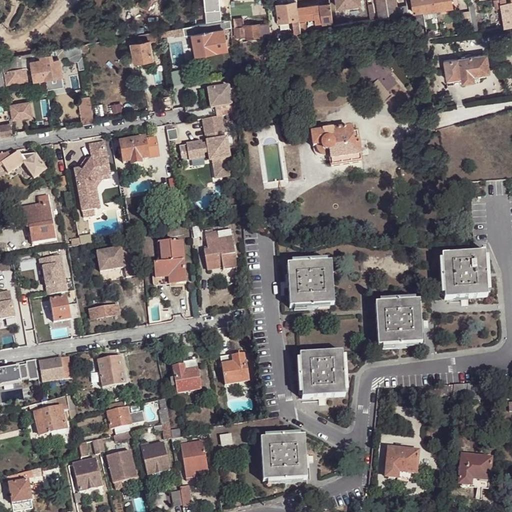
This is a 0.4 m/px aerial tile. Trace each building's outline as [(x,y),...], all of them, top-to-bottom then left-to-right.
[(152,2),(147,0),(139,0),(137,7),(149,12),(152,2)] [(376,0),(379,18),(398,15),(397,7),(395,0),(376,0)] [(412,0),(413,8),(407,9),(408,13),(414,13),(422,11),(424,21),(429,20),(431,20),(429,10),(433,9),(432,0),(412,0)] [(432,0),(433,9),(437,9),(453,6),(451,0),(432,0)] [(293,32),(300,31),(299,23),(296,1),(276,3),(278,19),(287,18),(291,17),(293,32)] [(332,21),(329,2),(300,6),(301,18),(314,16),(315,24),(332,21)] [(501,8),(505,27),(511,26),(511,2),(507,3),(501,4),(501,8)] [(407,9),(407,5),(397,7),(398,15),(408,13),(407,9)] [(470,10),(473,32),(478,31),(474,5),(470,6),(470,10)] [(462,31),(462,33),(473,32),(470,10),(461,12),(464,25),(465,25),(466,30),(462,31)] [(195,18),(195,25),(213,22),(212,15),(195,18)] [(195,25),(191,26),(192,35),(196,54),(215,50),(227,48),(224,35),(213,37),(212,31),(230,27),(230,19),(213,22),(195,25)] [(243,25),(244,25),(244,19),(234,19),(234,28),(244,27),(243,25)] [(271,36),(269,23),(244,25),(243,25),(244,27),(245,37),(271,36)] [(192,35),(191,26),(173,29),(173,35),(174,38),(192,35)] [(235,38),(245,37),(244,27),(234,28),(235,38)] [(173,29),(160,31),(161,37),(173,35),(173,29)] [(160,31),(130,37),(131,43),(149,40),(149,43),(162,41),(161,37),(160,31)] [(303,51),(300,31),(293,32),(289,32),(291,44),(296,44),(297,52),(303,51)] [(149,40),(131,43),(135,62),(152,60),(149,43),(149,40)] [(80,46),(40,53),(42,61),(45,77),(45,78),(46,78),(48,89),(64,86),(59,60),(66,59),(71,62),(78,61),(79,69),(83,68),(80,46)] [(216,55),(215,50),(196,54),(197,59),(216,55)] [(40,53),(2,59),(4,74),(8,74),(10,71),(26,68),(30,70),(33,70),(35,80),(36,82),(38,84),(43,83),(45,81),(45,80),(45,78),(45,77),(42,61),(40,53)] [(355,70),(369,86),(377,79),(387,91),(396,83),(389,74),(391,72),(375,53),(355,70)] [(460,77),(461,83),(473,81),(472,75),(477,74),(489,73),(486,54),(458,58),(458,63),(460,77)] [(444,79),(460,77),(458,63),(458,58),(442,60),(444,79)] [(377,79),(369,86),(382,102),(391,95),(387,91),(377,79)] [(215,108),(216,118),(237,115),(236,105),(231,106),(229,87),(208,90),(210,109),(215,108)] [(94,123),(91,107),(89,96),(88,90),(84,91),(85,97),(78,98),(83,125),(94,123)] [(172,101),(171,95),(167,96),(162,97),(164,111),(174,109),(172,101)] [(25,103),(10,105),(12,120),(27,118),(25,103)] [(216,118),(203,120),(205,137),(207,136),(209,143),(179,148),(181,163),(204,159),(203,154),(208,153),(209,157),(211,157),(215,160),(216,166),(214,169),(215,175),(220,178),(230,177),(228,164),(226,165),(225,159),(228,159),(226,146),(219,141),(218,135),(223,134),(220,117),(216,118)] [(11,124),(0,125),(0,136),(13,134),(11,124)] [(330,161),(361,157),(361,155),(360,155),(357,133),(352,134),(351,129),(332,132),(332,131),(328,131),(322,132),(322,133),(312,134),(313,147),(317,147),(318,151),(320,152),(322,154),(323,155),(326,156),(330,157),(330,161)] [(156,139),(120,144),(122,164),(131,163),(131,166),(141,165),(140,162),(148,161),(148,160),(159,159),(156,139)] [(78,171),(74,172),(81,214),(96,211),(92,188),(99,178),(109,176),(104,144),(89,147),(91,160),(82,173),(78,171)] [(41,157),(50,156),(49,146),(39,148),(41,157)] [(323,162),(330,161),(330,157),(326,156),(323,155),(322,154),(320,152),(318,151),(317,147),(313,147),(314,155),(319,157),(323,162)] [(12,153),(1,155),(3,164),(15,157),(12,153)] [(3,168),(8,176),(25,165),(21,158),(19,154),(15,157),(3,164),(1,166),(3,168)] [(36,157),(21,158),(25,165),(35,179),(46,172),(36,157)] [(361,163),(361,157),(330,161),(331,167),(361,163)] [(23,209),(26,230),(29,229),(30,234),(32,245),(33,244),(55,240),(47,196),(38,198),(39,206),(23,209)] [(230,231),(218,233),(218,240),(231,238),(230,231)] [(218,240),(218,233),(205,235),(207,251),(203,252),(206,271),(222,269),(222,271),(236,269),(233,256),(234,255),(231,238),(218,240)] [(176,278),(176,285),(185,284),(182,243),(170,244),(170,242),(159,243),(161,263),(153,264),(154,272),(154,280),(176,278)] [(129,248),(95,253),(98,273),(122,269),(124,279),(134,277),(129,248)] [(487,294),(486,278),(486,274),(485,258),(484,254),(480,254),(441,256),(442,261),(442,277),(443,281),(444,297),(444,301),(460,300),(468,299),(487,298),(487,294)] [(43,269),(46,288),(50,288),(52,295),(68,293),(61,256),(39,260),(41,269),(43,269)] [(294,309),(309,308),(314,308),(329,307),(334,307),(331,264),(326,264),(311,265),(306,265),(291,266),(287,266),(288,282),(288,290),(289,309),(294,309)] [(153,287),(176,285),(176,278),(154,280),(154,272),(151,272),(153,287)] [(0,320),(15,318),(11,296),(5,297),(5,294),(0,294),(0,320)] [(50,302),(41,303),(45,325),(53,324),(79,319),(77,305),(68,307),(67,298),(50,302)] [(382,348),(397,347),(402,347),(417,346),(422,346),(421,329),(421,322),(420,302),(414,303),(399,304),(395,304),(379,305),(375,305),(377,348),(382,348)] [(89,313),(91,323),(119,318),(117,308),(89,313)] [(300,376),(301,381),(302,396),(302,400),(319,399),(325,399),(345,398),(345,393),(343,378),(343,373),(342,358),(342,353),(299,356),(299,360),(300,376)] [(220,358),(221,366),(233,364),(232,358),(232,356),(220,358)] [(233,364),(221,366),(225,386),(247,382),(243,356),(232,358),(233,364)] [(121,357),(97,361),(102,389),(125,385),(121,357)] [(60,360),(63,375),(71,374),(68,358),(60,360)] [(42,384),(64,381),(63,375),(60,360),(39,363),(42,384)] [(0,393),(16,391),(15,385),(21,384),(21,381),(28,379),(28,382),(38,380),(36,372),(35,362),(35,361),(25,363),(26,366),(18,367),(0,370),(0,393)] [(200,390),(196,362),(184,364),(184,367),(173,369),(177,394),(200,390)] [(477,384),(467,385),(466,400),(477,400),(477,384)] [(452,399),(452,400),(466,400),(467,385),(453,386),(452,394),(452,399)] [(442,395),(452,394),(453,386),(441,387),(442,395)] [(70,421),(76,420),(72,395),(68,395),(69,397),(67,398),(68,407),(69,411),(69,413),(70,421)] [(61,408),(68,407),(67,398),(53,402),(54,407),(43,409),(44,413),(54,410),(61,408)] [(161,413),(167,412),(164,400),(158,402),(161,413)] [(42,404),(25,409),(27,415),(31,414),(30,412),(43,409),(42,404)] [(109,413),(124,409),(123,404),(108,408),(109,413)] [(40,437),(51,434),(67,431),(65,424),(62,414),(61,408),(54,410),(44,413),(35,415),(40,437)] [(128,415),(127,409),(124,409),(109,413),(107,413),(111,430),(114,429),(116,437),(130,433),(129,426),(143,423),(141,412),(128,415)] [(71,423),(70,421),(69,413),(69,411),(62,414),(65,424),(71,423)] [(162,426),(168,425),(167,412),(161,413),(159,414),(162,426)] [(165,442),(171,441),(170,432),(168,425),(162,426),(163,431),(165,442)] [(67,431),(51,434),(53,440),(68,436),(67,431)] [(170,432),(171,441),(178,440),(180,439),(178,431),(170,432)] [(133,439),(131,433),(130,433),(116,437),(113,437),(114,441),(115,442),(133,439)] [(232,445),(231,436),(221,437),(223,447),(232,445)] [(283,482),(287,482),(303,481),(307,481),(306,464),(306,458),(305,438),(300,438),(285,439),(280,439),(265,440),(261,440),(263,483),(268,483),(283,482)] [(194,474),(208,471),(203,443),(181,447),(186,479),(194,477),(194,474)] [(170,472),(163,444),(141,450),(147,477),(170,472)] [(398,473),(416,475),(418,453),(388,450),(385,479),(398,480),(398,473)] [(121,483),(135,480),(136,479),(130,453),(107,458),(113,485),(114,485),(121,483)] [(472,480),(489,482),(491,459),(461,457),(459,485),(460,486),(470,487),(471,487),(472,480)] [(96,460),(82,463),(73,466),(73,467),(79,493),(102,487),(96,460)] [(26,473),(12,476),(14,482),(27,478),(26,473)] [(135,480),(121,483),(122,489),(136,486),(135,480)] [(31,502),(28,482),(8,485),(11,505),(31,502)] [(180,493),(182,506),(191,505),(188,487),(187,487),(179,488),(180,493)] [(173,508),(182,506),(180,493),(171,494),(173,508)]
